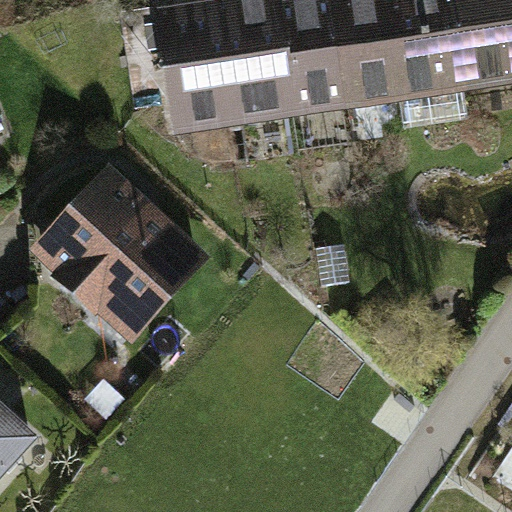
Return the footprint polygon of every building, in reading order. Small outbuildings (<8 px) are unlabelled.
[(394,0),(371,0),(336,5),(349,100),(407,91),(394,0)] [(394,0),(407,91),(511,74),(511,21),(509,0),(394,0)] [(276,3),(216,11),(233,118),(291,109),(278,14),(276,3)] [(336,5),(278,14),(291,109),(349,100),(336,5)] [(216,11),(160,20),(175,127),(233,118),(216,11)] [(133,379),(213,283),(111,198),(30,293),(133,379)] [(0,511),(2,511),(40,469),(0,434),(0,511)]
